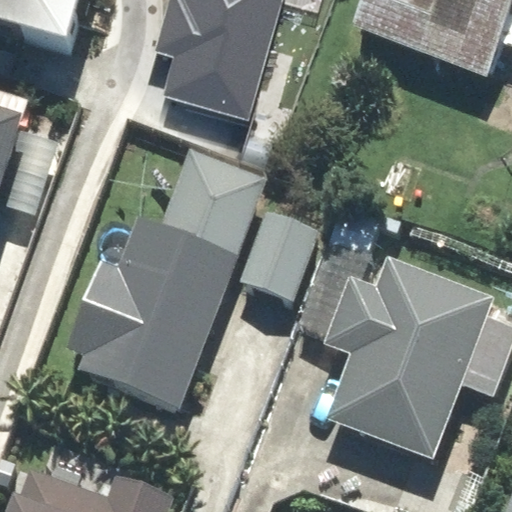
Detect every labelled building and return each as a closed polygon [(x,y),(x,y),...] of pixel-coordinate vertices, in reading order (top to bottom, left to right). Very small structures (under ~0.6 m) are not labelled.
[(0,0),(0,31),(75,52),(89,0),(0,0)] [(184,20),(172,57),(260,85),(286,0),(165,0),(162,13),(184,20)] [(511,0),(382,0),(369,35),(502,88),(511,61),(511,0)] [(0,118),(0,211),(18,217),(44,131),(0,118)] [(193,417),(279,188),(204,160),(176,235),(153,227),(133,280),(114,273),(81,360),(100,367),(95,381),(193,417)] [(278,221),(253,289),(305,309),(331,241),(278,221)] [(365,365),(341,429),(448,469),(476,396),(505,406),(511,386),(511,331),(501,327),(509,307),(402,267),(391,296),(365,287),(339,356),(365,365)] [(120,507),(42,478),(29,511),(183,511),(186,507),(128,486),(120,507)]
